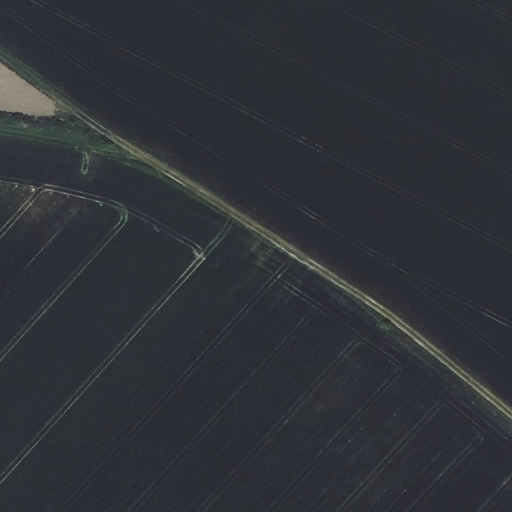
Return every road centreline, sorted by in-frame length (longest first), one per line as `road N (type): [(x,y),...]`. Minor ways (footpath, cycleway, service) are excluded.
road 1 (track): [(143,157),(382,310),(511,415)]
road 2 (track): [(0,54),(143,157),(0,130)]
